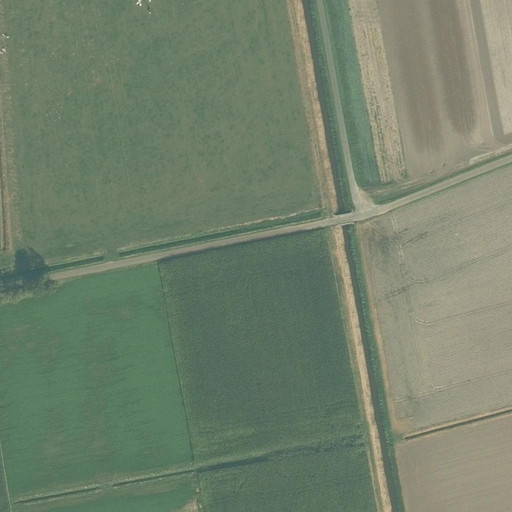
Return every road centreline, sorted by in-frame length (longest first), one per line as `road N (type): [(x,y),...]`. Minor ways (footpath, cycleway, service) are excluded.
road 1 (track): [(329,222),(0,288)]
road 2 (track): [(329,222),(290,0)]
road 3 (track): [(361,215),(319,0)]
road 4 (track): [(511,156),(361,215)]
